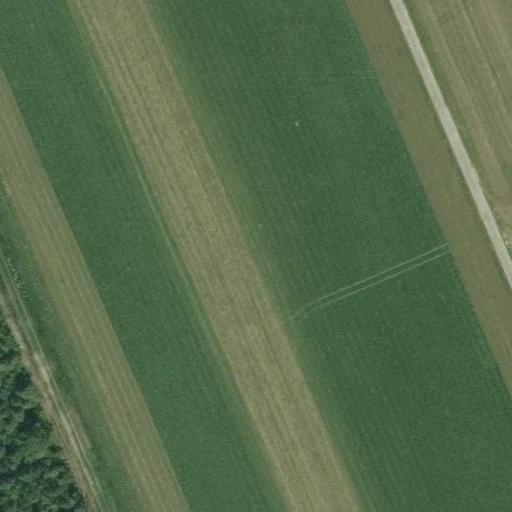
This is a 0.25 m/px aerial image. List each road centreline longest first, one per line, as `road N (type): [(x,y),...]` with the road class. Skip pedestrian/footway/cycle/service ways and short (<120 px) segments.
road 1 (track): [(511,277),(394,0)]
road 2 (track): [(99,511),(0,273)]
